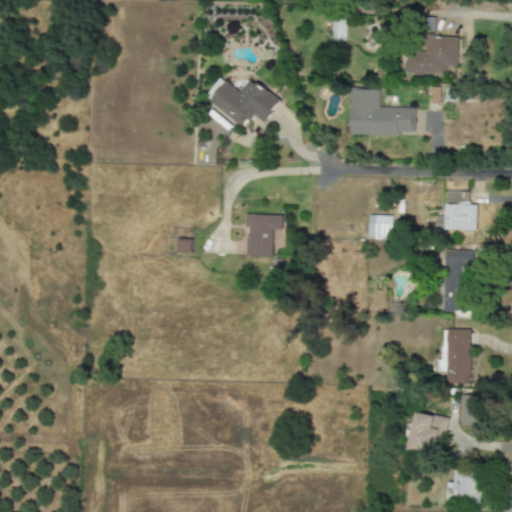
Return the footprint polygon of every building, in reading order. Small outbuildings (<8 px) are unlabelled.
[(331,41),(345,41),(346,19),(332,19),(331,41)] [(457,67),(457,36),(424,36),(424,52),(403,52),(403,74),(446,74),(446,67),(457,67)] [(243,127),(253,114),(264,122),(280,100),(250,79),(240,92),(220,78),(204,99),(243,127)] [(379,90),(350,89),(349,134),(412,136),(413,108),(379,107),(379,90)] [(471,192),(446,192),(446,217),(436,217),(436,231),(471,231),(471,192)] [(247,257),(272,257),(272,231),(281,231),(281,216),(245,215),(245,227),(247,227),(247,257)] [(393,216),(369,215),(368,237),(392,238),(393,216)] [(178,253),(192,253),(193,239),(179,239),(178,253)] [(473,251),(445,251),(443,311),(471,312),(472,267),(473,267),(473,251)] [(470,330),(447,329),(446,384),(469,385),(470,330)] [(460,426),(481,426),(482,396),(461,396),(460,426)] [(407,450),(434,455),(437,437),(444,438),(448,419),(414,413),(407,450)] [(452,497),(479,498),(479,475),(453,474),(452,497)]
